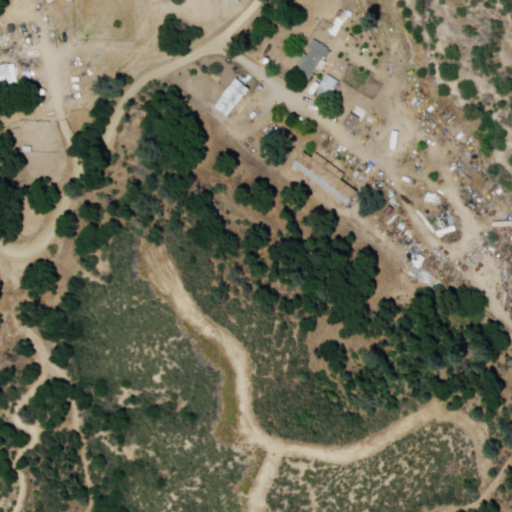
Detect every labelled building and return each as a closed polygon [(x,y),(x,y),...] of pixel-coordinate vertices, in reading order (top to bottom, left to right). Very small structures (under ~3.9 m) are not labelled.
[(317,40),(333,52),(313,81),(296,69),(317,40)] [(0,66),(16,64),(19,94),(0,96),(0,66)] [(328,77),(341,83),(331,102),(318,96),(328,77)] [(229,121),(215,109),(239,81),(253,93),(229,121)] [(350,132),(358,121),(350,116),(342,126),(350,132)] [(307,149),(294,167),(350,206),(359,193),(341,181),(345,176),(307,149)]
